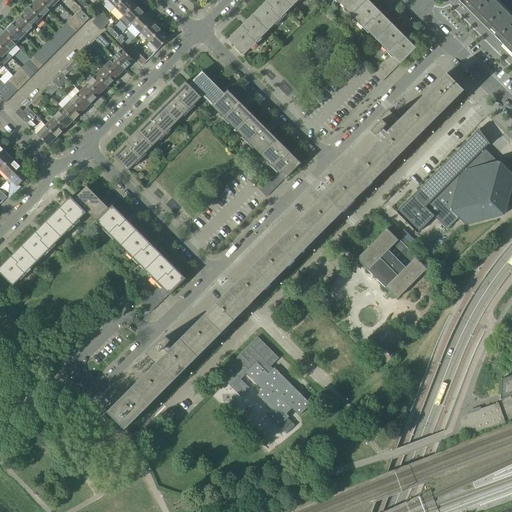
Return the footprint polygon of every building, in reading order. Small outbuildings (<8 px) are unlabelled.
[(34,3),(29,8),(40,19),(49,11),(37,0),(36,0),(34,3),(33,3),(34,3)] [(37,0),(49,11),(57,2),(54,0),(37,0)] [(122,0),(115,7),(123,16),(134,4),(130,0),(122,0)] [(267,0),(247,20),(228,39),(227,39),(244,56),(244,55),(291,8),(298,0),(267,0)] [(336,0),(391,55),(400,64),(416,48),(416,47),(415,48),(367,0),(336,0)] [(511,1),(510,0),(465,0),(511,46),(511,1)] [(123,16),(132,24),(143,13),(144,13),(143,13),(135,5),(135,4),(134,4),(123,16)] [(25,12),(20,17),(32,28),(40,19),(29,8),(26,11),(25,11),(25,12)] [(81,10),(76,15),(84,23),(89,18),(81,10)] [(92,22),(96,26),(105,17),(101,13),(92,22)] [(132,24),(140,33),(152,21),(151,21),(143,13),(132,24)] [(75,14),(70,19),(79,28),(84,23),(76,15),(75,14)] [(12,25),(23,36),(32,28),(20,17),(15,22),(13,25),(12,24),(12,25)] [(105,17),(96,26),(100,31),(109,21),(105,17)] [(70,19),(66,23),(75,33),(79,28),(70,19)] [(140,33),(149,41),(160,30),(160,29),(160,30),(152,21),(140,33)] [(66,23),(62,27),(71,36),(75,33),(66,23)] [(4,33),(3,34),(15,45),(23,36),(12,25),(6,31),(4,33),(3,33),(4,33)] [(62,27),(58,32),(67,41),(71,36),(62,27)] [(108,31),(117,40),(120,37),(111,28),(108,31)] [(160,30),(149,41),(145,45),(154,54),(160,48),(169,38),(168,38),(160,30)] [(58,32),(54,36),(63,45),(67,41),(58,32)] [(0,46),(6,53),(15,45),(3,34),(0,36),(0,46)] [(100,35),(95,39),(104,49),(109,44),(100,35)] [(54,36),(49,40),(59,49),(63,45),(54,36)] [(49,40),(45,44),(54,53),(59,49),(49,40)] [(45,44),(41,48),(50,57),(54,53),(45,44)] [(41,48),(37,52),(46,62),(50,57),(41,48)] [(122,50),(113,58),(125,69),(131,63),(133,61),(134,61),(122,49),(121,49),(122,50)] [(37,52),(33,56),(42,66),(46,62),(37,52)] [(138,53),(133,57),(142,66),(146,62),(138,53)] [(391,55),(387,59),(395,67),(399,63),(400,64),(391,55)] [(33,56),(28,61),(38,70),(42,66),(33,56)] [(113,58),(105,66),(117,78),(116,78),(122,72),(122,71),(124,69),(125,70),(125,69),(113,58)] [(387,59),(382,63),(391,72),(395,67),(387,59)] [(28,61),(24,65),(34,74),(38,70),(28,61)] [(382,63),(378,68),(386,76),(391,72),(382,63)] [(24,65),(20,69),(29,78),(34,74),(24,65)] [(105,66),(96,75),(108,86),(114,80),(116,78),(117,78),(105,66)] [(386,76),(378,68),(373,73),(382,82),(382,81),(386,76)] [(20,69),(16,73),(25,82),(29,78),(20,69)] [(212,107),(276,170),(285,179),(301,163),(300,163),(294,157),(228,91),(228,90),(224,94),(202,72),(203,72),(202,71),(192,81),(193,81),(190,85),(187,82),(186,83),(185,81),(185,82),(131,137),(113,154),(112,155),(128,171),(129,170),(153,146),(201,98),(202,98),(200,97),(202,95),(212,106),(212,107)] [(16,73),(12,77),(21,87),(25,82),(16,73)] [(381,138),(349,170),(325,194),(318,201),(317,203),(316,203),(315,204),(314,206),(313,206),(234,285),(235,285),(229,291),(223,296),(173,346),(169,342),(170,340),(165,336),(159,341),(154,347),(156,349),(154,350),(153,350),(152,350),(151,351),(151,352),(151,353),(152,353),(149,356),(148,356),(156,364),(114,405),(108,412),(125,429),(132,422),(240,313),(245,307),(251,301),(252,302),(258,296),(270,284),(343,211),(463,91),(456,84),(450,79),(451,78),(446,73),(398,121),(391,114),(390,114),(391,114),(388,117),(387,117),(386,117),(385,117),(384,118),(384,119),(384,120),(385,120),(384,121),(382,120),(375,125),(371,131),(375,135),(377,134),(381,138)] [(57,77),(52,82),(56,85),(64,77),(61,74),(57,78),(57,77)] [(96,75),(88,83),(99,95),(100,95),(99,95),(105,89),(105,88),(107,86),(108,87),(108,86),(96,75)] [(12,77),(8,81),(17,90),(21,87),(12,77)] [(8,81),(3,86),(13,95),(17,90),(8,81)] [(52,82),(48,86),(44,90),(48,95),(50,97),(58,88),(56,85),(52,82)] [(88,83),(79,92),(91,104),(91,103),(97,97),(99,95),(88,83)] [(3,86),(0,88),(0,90),(8,99),(13,95),(3,86)] [(8,99),(0,90),(0,97),(5,103),(8,99)] [(79,92),(71,100),(82,112),(83,112),(82,112),(88,106),(88,105),(91,103),(91,104),(79,92)] [(58,104),(62,109),(74,121),(74,120),(80,114),(82,112),(71,100),(66,96),(58,104)] [(15,113),(24,122),(27,125),(27,124),(36,116),(28,107),(27,107),(27,108),(23,112),(21,110),(19,108),(15,113)] [(62,109),(54,117),(66,129),(66,128),(71,123),(71,122),(74,120),(74,121),(62,109)] [(463,129),(468,133),(481,118),(476,114),(463,129)] [(54,117),(45,126),(57,137),(57,138),(57,137),(63,131),(65,129),(66,129),(54,117)] [(57,137),(45,126),(37,134),(36,134),(39,137),(48,146),(49,146),(48,145),(54,139),(57,137)] [(437,171),(449,183),(453,187),(454,184),(457,187),(485,159),(478,153),(480,152),(488,144),(489,145),(489,144),(479,129),(468,140),(437,171)] [(0,152),(0,169),(11,158),(5,152),(3,150),(3,149),(0,152)] [(0,169),(0,170),(8,178),(20,167),(20,166),(20,167),(14,161),(13,161),(11,159),(12,158),(11,158),(0,169)] [(490,164),(485,159),(457,187),(454,184),(453,187),(449,183),(425,207),(434,216),(440,222),(451,211),(465,225),(504,215),(511,182),(511,174),(500,162),(490,164)] [(20,167),(8,178),(6,180),(10,184),(11,183),(9,193),(12,195),(21,187),(20,187),(19,186),(19,185),(29,175),(28,175),(22,169),(20,167)] [(276,170),(271,174),(280,183),(284,179),(285,179),(276,170)] [(449,183),(437,171),(420,188),(424,192),(417,199),(400,216),(417,233),(434,216),(425,207),(449,183)] [(271,174),(267,178),(275,187),(280,183),(271,174)] [(267,178),(262,183),(271,191),(275,187),(267,178)] [(271,191),(262,183),(257,188),(266,197),(267,196),(266,196),(271,191)] [(97,222),(160,285),(170,294),(186,278),(185,278),(137,230),(113,206),(112,205),(109,209),(87,188),(87,187),(87,186),(77,196),(78,197),(74,200),(71,197),(71,198),(70,197),(70,198),(47,221),(0,267),(0,272),(13,286),(14,286),(13,285),(62,236),(86,213),(85,212),(86,211),(97,221),(96,222),(97,222)] [(376,279),(378,281),(397,299),(397,298),(408,288),(416,280),(426,269),(427,269),(416,258),(416,257),(398,239),(398,240),(386,228),(386,229),(376,240),(375,240),(368,248),(357,259),(357,258),(356,259),(372,275),(372,279),(376,279)] [(447,278),(454,272),(445,262),(437,269),(447,278)] [(160,285),(156,289),(165,298),(169,294),(169,295),(170,294),(160,285)] [(156,289),(152,294),(160,302),(165,298),(156,289)] [(152,294),(147,298),(156,307),(160,302),(152,294)] [(321,295),(322,294),(321,294),(317,299),(328,310),(332,305),(328,301),(328,300),(327,300),(321,295)] [(156,307),(147,298),(142,303),(151,312),(151,311),(156,307)] [(329,319),(309,339),(306,335),(304,337),(309,341),(307,343),(316,351),(319,348),(327,355),(323,358),(331,365),(335,362),(342,369),(360,350),(329,319)] [(273,411),(267,417),(278,428),(289,417),(286,414),(292,408),(299,416),(311,404),(274,368),(268,373),(257,363),(246,374),(262,390),(257,395),(273,411)] [(511,374),(501,379),(500,400),(501,400),(501,402),(467,414),(466,414),(465,415),(464,416),(463,417),(462,418),(461,419),(461,420),(460,421),(460,423),(460,424),(460,425),(461,427),(461,428),(462,429),(462,430),(463,431),(464,432),(465,433),(467,434),(468,434),(470,434),(471,434),(472,434),(473,434),(475,434),(505,423),(511,420),(511,374)] [(291,422),(288,418),(279,427),(283,430),(291,422)]
